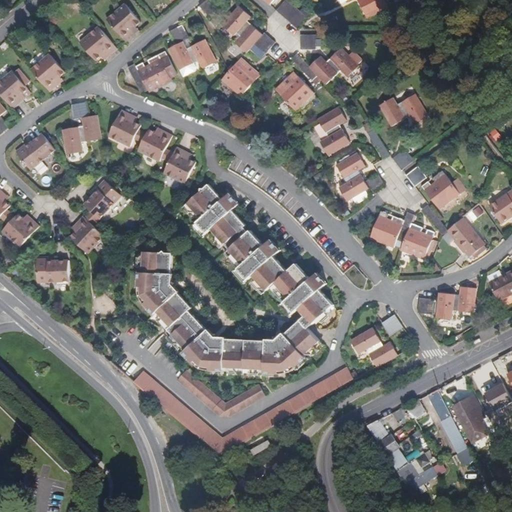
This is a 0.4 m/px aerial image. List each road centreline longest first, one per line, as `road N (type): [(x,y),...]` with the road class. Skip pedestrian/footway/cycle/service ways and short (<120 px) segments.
road 1 (residential): [(137,355),(225,427),(334,364),(349,309),(363,296)]
road 2 (primary): [(174,511),(143,418),(102,367),(0,281)]
road 3 (primary): [(8,311),(125,422),(145,467),(152,511)]
road 4 (residential): [(217,135),(209,152),(215,168),(258,196),(349,291),(363,296)]
road 5 (tertiary): [(338,511),(328,437),(444,372)]
road 6 (residential): [(341,230),(277,172),(217,135)]
road 7 (residential): [(393,291),(449,281),(511,244)]
road 8 (residential): [(217,135),(98,86)]
road 9 (residential): [(191,0),(98,86)]
